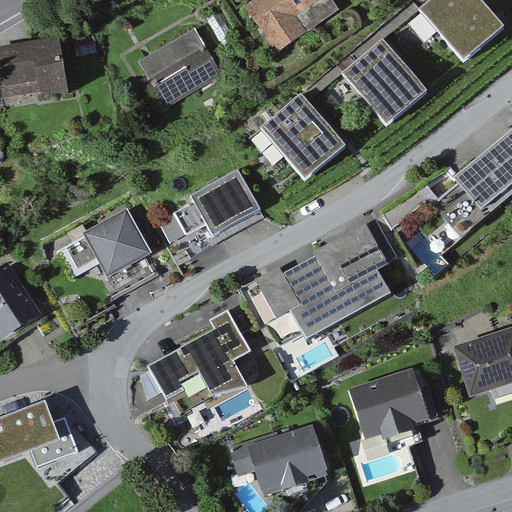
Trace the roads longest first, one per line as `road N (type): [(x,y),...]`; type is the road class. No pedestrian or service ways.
road 1 (residential): [(511,88),(381,187),(130,328),(100,376)]
road 2 (residential): [(100,376),(105,411),(179,511)]
